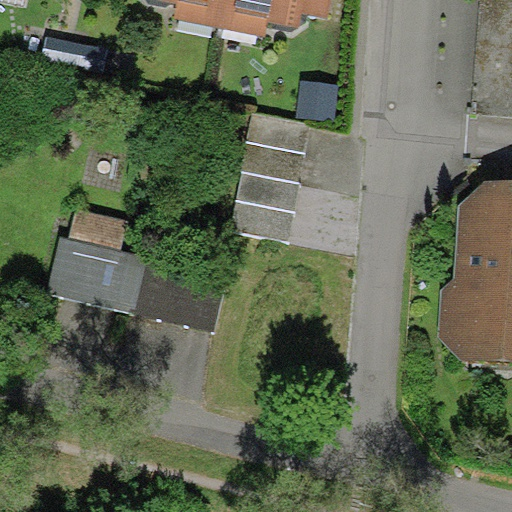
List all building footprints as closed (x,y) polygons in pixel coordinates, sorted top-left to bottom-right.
[(112,0),(112,3),(143,10),(140,24),(299,56),(304,36),(327,41),(335,0),(112,0)] [(511,0),(478,0),(469,119),(511,122),(511,0)] [(310,143),(245,133),(225,255),(291,265),(310,143)] [(511,200),(482,197),(453,212),(451,284),(430,292),(433,339),(464,371),(511,378),(511,200)] [(232,286),(52,248),(42,296),(222,334),(232,286)]
